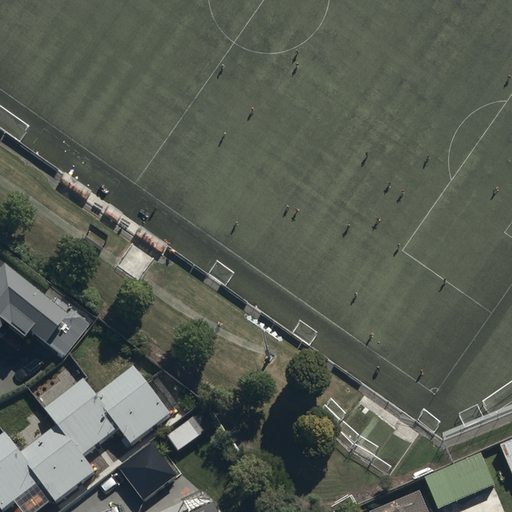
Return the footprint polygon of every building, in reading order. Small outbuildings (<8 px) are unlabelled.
[(4,279),(0,284),(0,344),(2,342),(23,358),(29,350),(45,362),(68,332),(47,317),(50,314),(4,279)] [(5,440),(0,443),(0,511),(12,511),(43,490),(57,509),(95,481),(83,464),(120,437),(131,453),(171,424),(136,375),(96,404),(84,388),(45,416),(57,433),(20,461),(5,440)] [(189,427),(168,442),(181,459),(201,444),(189,427)] [(511,444),(501,449),(511,475),(511,444)] [(153,449),(119,475),(144,509),(178,483),(153,449)] [(481,459),(425,482),(437,511),(448,511),(495,493),(481,459)] [(426,511),(421,500),(393,511),(426,511)] [(217,511),(213,502),(191,511),(217,511)]
